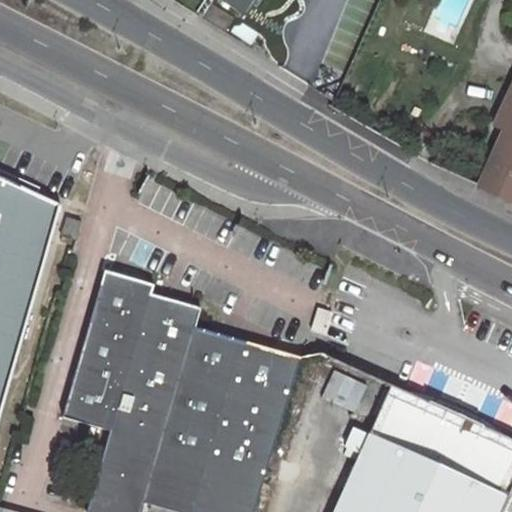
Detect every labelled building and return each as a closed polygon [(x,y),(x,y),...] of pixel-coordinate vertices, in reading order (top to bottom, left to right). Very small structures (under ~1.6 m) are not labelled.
[(209,0),(240,15),(247,0),(209,0)] [(511,88),(495,126),(506,131),(481,187),(511,201),(511,88)] [(0,182),(0,433),(63,211),(0,182)] [(82,222),(67,217),(61,236),(77,241),(82,222)] [(139,511),(142,504),(169,511),(251,511),(297,362),(189,329),(194,309),(146,295),(149,285),(103,272),(61,417),(107,431),(83,511),(139,511)] [(326,336),(333,313),(317,308),(310,331),(326,336)] [(497,511),(511,479),(511,439),(393,386),(370,434),(356,428),(348,445),(362,452),(335,511),(497,511)]
